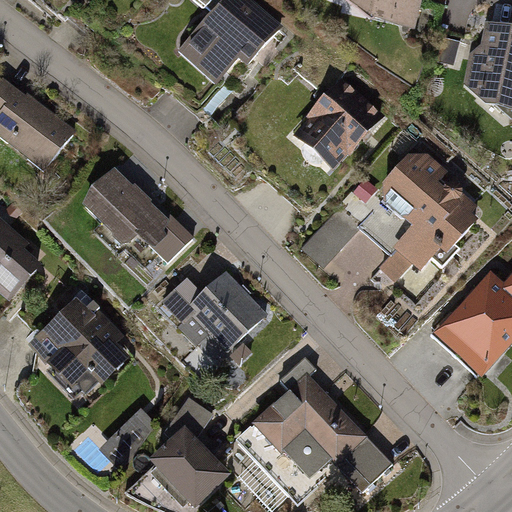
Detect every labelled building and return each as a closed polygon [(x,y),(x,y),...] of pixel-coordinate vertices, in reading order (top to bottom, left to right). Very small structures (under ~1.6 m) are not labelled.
[(248,70),(284,28),(251,0),(197,0),(213,13),(178,52),(218,87),(239,63),(248,70)] [(346,0),(372,20),(416,31),(423,0),(346,0)] [(511,112),(511,27),(486,23),(482,46),(470,56),(465,87),(487,107),(511,112)] [(461,42),(444,38),(438,63),(455,67),(461,42)] [(351,158),(386,117),(342,78),(307,118),(309,120),(294,137),(334,172),(348,156),(351,158)] [(0,140),(44,175),(77,133),(28,95),(26,97),(3,79),(0,82),(0,140)] [(472,215),(479,208),(464,194),(463,191),(461,187),(456,184),(451,184),(447,186),(445,189),(440,184),(449,173),(428,156),(409,157),(383,186),(385,204),(413,228),(394,250),(396,252),(380,270),(395,285),(412,267),(421,274),(441,252),(447,258),(480,222),(472,215)] [(168,265),(195,239),(171,215),(167,219),(115,170),(92,189),(83,207),(120,247),(129,246),(138,238),(145,245),(153,251),(168,265)] [(366,180),(354,194),(367,204),(378,190),(366,180)] [(342,205),(320,230),(343,250),(360,231),(358,229),(363,224),(342,205)] [(0,295),(9,304),(42,268),(24,252),(29,246),(0,220),(0,295)] [(343,250),(320,230),(301,251),(324,273),(343,250)] [(228,355),(268,316),(227,273),(204,295),(188,279),(162,304),(182,325),(178,329),(196,348),(209,336),(228,355)] [(505,285),(492,273),(434,337),(483,380),(511,347),(511,299),(504,292),(505,285)] [(116,346),(124,339),(98,313),(93,318),(76,301),(27,348),(72,393),(77,389),(86,398),(98,385),(102,389),(130,361),(116,346)] [(253,353),(244,344),(230,358),(239,367),(253,353)] [(367,495),(397,466),(307,374),(289,392),(290,393),(273,410),(271,409),(237,442),(298,504),(337,466),(367,495)] [(194,511),(195,511),(231,477),(197,441),(214,416),(190,399),(164,436),(171,443),(149,463),(194,511)] [(142,409),(99,451),(121,474),(158,425),(142,409)]
